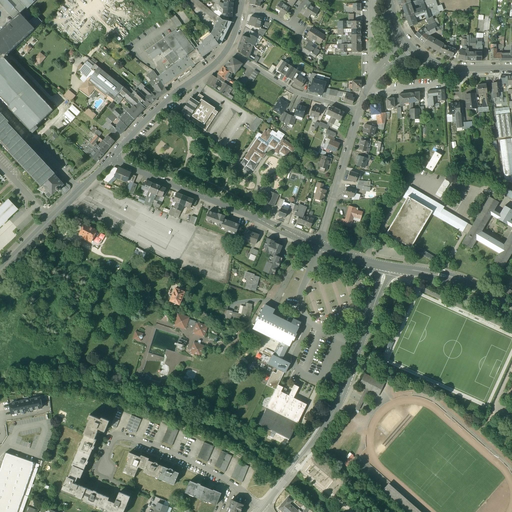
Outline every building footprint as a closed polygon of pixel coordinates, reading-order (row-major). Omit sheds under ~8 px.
[(54,110),(4,58),(34,30),(35,31),(42,24),(41,23),(40,24),(27,10),(36,0),(0,0),(0,5),(13,20),(9,24),(8,23),(3,28),(3,29),(0,31),(0,99),(31,132),(33,134),(38,128),(37,126),(54,110)] [(212,12),(197,0),(191,0),(190,1),(209,16),(212,12)] [(421,0),(419,0),(420,4),(422,8),(423,11),(424,11),(437,6),(434,0),(421,0)] [(233,2),(225,1),(224,5),(223,11),(233,12),(233,2)] [(289,9),(280,3),(277,7),(281,10),(279,13),(284,16),(289,9)] [(410,3),(402,5),(406,17),(414,14),(413,12),(413,11),(411,6),(410,3)] [(318,11),(309,5),(304,12),(309,15),(311,12),(312,13),(316,15),(318,11)] [(437,6),(424,11),(425,14),(425,16),(423,17),(424,20),(439,13),(437,6)] [(415,17),(414,14),(406,17),(409,27),(417,23),(415,18),(415,17)] [(176,16),(171,19),(177,29),(183,25),(176,16)] [(262,20),(251,17),(248,25),(259,29),(262,20)] [(231,23),(223,21),(219,18),(211,34),(213,37),(218,45),(220,45),(231,23)] [(430,26),(425,29),(422,31),(425,33),(435,28),(437,27),(436,23),(434,24),(430,26)] [(324,36),(312,28),(307,35),(309,36),(309,37),(315,41),(319,43),(324,36)] [(266,31),(259,29),(257,35),(262,37),(266,31)] [(420,29),(414,35),(419,39),(425,33),(422,31),(420,29)] [(195,51),(180,30),(177,33),(176,30),(172,33),(164,39),(172,50),(173,51),(178,58),(179,57),(181,60),(187,55),(188,56),(194,51),(195,51)] [(257,35),(250,30),(248,35),(249,35),(254,37),(257,38),(257,39),(260,41),(262,38),(262,37),(257,35)] [(211,34),(208,31),(202,36),(204,41),(207,44),(211,51),(219,45),(218,45),(213,37),(211,34)] [(425,33),(419,39),(424,44),(429,37),(428,36),(425,33)] [(248,38),(242,36),(240,41),(248,44),(249,44),(252,46),(253,46),(254,47),(256,43),(255,42),(257,39),(257,38),(254,37),(249,35),(248,38)] [(351,35),(351,44),(360,44),(360,35),(351,35)] [(207,44),(204,41),(202,36),(195,41),(198,46),(196,48),(202,57),(211,51),(207,44)] [(443,44),(430,37),(429,37),(424,44),(426,45),(440,53),(443,45),(443,44)] [(164,39),(145,51),(148,56),(149,55),(154,51),(156,49),(159,48),(162,52),(163,53),(167,50),(168,51),(168,49),(169,50),(170,51),(172,50),(164,39)] [(248,44),(240,41),(237,50),(239,51),(246,53),(247,52),(250,53),(252,46),(249,44),(248,44)] [(510,53),(502,53),(501,56),(501,61),(511,60),(511,41),(511,42),(510,53)] [(311,47),(305,43),(305,44),(306,45),(304,49),(303,52),(302,51),(302,52),(308,56),(310,53),(315,56),(319,51),(311,47)] [(360,44),(351,44),(351,47),(351,52),(360,53),(360,44)] [(447,46),(443,45),(440,53),(446,55),(449,47),(447,46)] [(452,48),(449,47),(446,55),(452,57),(455,49),(452,48)] [(496,49),(491,49),(491,61),(501,61),(501,56),(502,53),(496,53),(496,49)] [(154,51),(149,55),(152,59),(157,56),(154,51)] [(173,51),(164,57),(170,65),(173,63),(174,65),(181,60),(179,57),(178,58),(173,51)] [(201,61),(194,51),(188,56),(195,66),(201,61)] [(246,53),(239,51),(239,53),(245,57),(246,56),(253,61),(254,58),(249,55),(250,53),(247,52),(246,53)] [(468,52),(465,52),(464,61),(475,61),(475,52),(472,52),(468,52)] [(40,54),(35,60),(36,61),(34,63),(37,65),(39,63),(40,64),(45,58),(40,54)] [(188,56),(187,55),(181,60),(189,70),(195,66),(188,56)] [(242,64),(233,57),(227,65),(228,66),(227,68),(231,71),(230,72),(231,73),(233,73),(235,74),(242,64)] [(167,71),(174,81),(189,70),(181,60),(174,65),(167,71)] [(83,66),(79,71),(82,75),(88,80),(94,72),(91,70),(93,67),(87,61),(83,66)] [(279,68),(277,71),(283,74),(289,65),(283,61),(279,68)] [(289,65),(283,74),(288,78),(294,68),(289,65)] [(124,87),(98,67),(94,72),(88,80),(96,86),(93,89),(112,103),(113,100),(118,104),(120,102),(124,97),(120,92),(124,87)] [(226,69),(223,67),(218,74),(225,80),(229,82),(231,80),(228,78),(229,77),(230,77),(232,75),(231,73),(230,72),(231,71),(227,68),(226,69)] [(294,68),(288,78),(294,81),(297,76),(300,72),(294,68)] [(254,70),(248,79),(253,82),(259,73),(254,70)] [(158,77),(153,71),(146,75),(147,77),(148,76),(151,81),(149,83),(152,88),(153,87),(155,90),(152,93),(151,93),(157,98),(159,96),(167,91),(165,88),(161,82),(158,77)] [(174,81),(167,71),(165,72),(158,77),(161,82),(165,88),(173,82),(174,81)] [(218,74),(215,77),(218,79),(223,82),(225,80),(218,74)] [(212,75),(206,84),(214,89),(216,87),(217,86),(215,84),(216,82),(216,81),(218,79),(215,77),(212,75)] [(301,78),(297,76),(294,81),(293,82),(301,88),(304,84),(302,83),(304,80),(301,78)] [(316,78),(314,78),(312,82),(310,91),(316,93),(320,79),(316,78)] [(223,82),(218,79),(216,81),(219,83),(220,84),(223,86),(220,89),(218,92),(222,94),(226,89),(228,85),(223,82)] [(324,80),(320,79),(316,93),(322,95),(325,86),(326,81),(324,80)] [(93,89),(96,86),(88,80),(80,89),(88,95),(93,89)] [(501,83),(492,84),(493,93),(502,92),(501,87),(501,83)] [(142,84),(137,89),(140,93),(143,90),(143,89),(146,87),(142,84)] [(486,84),(477,85),(478,88),(478,94),(484,93),(487,93),(486,84)] [(132,95),(124,87),(120,92),(124,97),(134,105),(129,111),(127,113),(134,119),(136,118),(146,108),(132,95)] [(157,98),(151,93),(152,93),(146,87),(143,89),(143,90),(147,94),(147,95),(145,97),(151,103),(157,98)] [(135,91),(132,95),(135,98),(138,95),(140,93),(137,89),(135,91)] [(338,91),(327,89),(325,94),(337,97),(337,96),(338,91)] [(69,90),(64,95),(71,101),(76,96),(69,90)] [(438,90),(427,91),(429,104),(432,103),(431,96),(438,95),(438,90)] [(419,92),(408,94),(409,104),(409,111),(412,111),(412,108),(412,102),(419,102),(419,92)] [(141,93),(140,93),(138,95),(141,98),(142,98),(143,99),(139,102),(146,108),(151,103),(145,97),(141,93)] [(353,95),(346,93),(346,94),(343,94),(342,97),(341,100),(343,101),(352,104),(354,98),(352,98),(353,95)] [(199,94),(195,100),(191,98),(180,114),(205,131),(218,111),(208,104),(210,101),(199,94)] [(408,94),(403,94),(399,95),(399,99),(400,102),(400,104),(404,103),(404,105),(409,104),(408,94)] [(475,94),(465,95),(467,108),(478,108),(478,107),(477,103),(476,103),(475,94)] [(394,98),(386,99),(387,109),(390,109),(390,108),(394,107),(394,98)] [(288,104),(280,99),(274,108),(278,111),(277,112),(281,115),(288,104)] [(111,103),(107,108),(113,112),(113,113),(117,117),(122,113),(117,108),(111,103)] [(376,104),(376,103),(374,104),(373,105),(370,106),(371,115),(376,114),(380,114),(380,113),(379,105),(377,105),(376,104)] [(76,115),(80,112),(73,104),(69,108),(76,115)] [(306,108),(298,105),(294,115),(295,115),(296,115),(302,117),(303,117),(306,108)] [(337,110),(331,106),(329,109),(328,109),(327,110),(328,111),(327,114),(331,116),(333,118),(337,110)] [(316,109),(312,108),(310,116),(314,117),(314,115),(318,116),(321,109),(316,107),(316,109)] [(84,113),(93,120),(96,115),(88,108),(84,113)] [(412,111),(409,111),(409,115),(409,116),(409,119),(420,119),(419,115),(419,108),(417,108),(412,108),(412,111)] [(68,110),(64,114),(71,120),(75,116),(68,110)] [(337,110),(333,118),(330,123),(333,125),(336,119),(340,121),(341,119),(343,119),(344,116),(343,116),(344,113),(337,110)] [(56,173),(0,112),(0,144),(41,187),(41,188),(43,186),(47,190),(45,191),(47,193),(46,195),(49,198),(51,195),(52,195),(57,191),(59,192),(60,190),(60,188),(61,187),(64,185),(54,174),(56,173)] [(117,117),(113,113),(108,118),(112,122),(117,117)] [(125,115),(122,113),(117,117),(118,118),(127,127),(134,119),(127,113),(125,115)] [(511,132),(509,113),(496,115),(499,138),(511,136),(511,132)] [(294,117),(288,114),(284,123),(293,126),(296,117),(294,117)] [(257,117),(249,129),(254,133),(263,121),(257,117)] [(127,127),(118,118),(117,119),(120,122),(116,126),(117,127),(115,129),(117,131),(121,134),(127,127)] [(375,127),(365,124),(364,127),(365,128),(363,134),(372,137),(375,127)] [(115,129),(113,126),(108,131),(113,135),(117,131),(115,129)] [(101,133),(95,128),(92,132),(95,134),(96,135),(98,137),(101,133)] [(265,130),(260,137),(257,136),(255,136),(256,139),(247,153),(240,164),(245,167),(242,170),(249,175),(252,171),(253,171),(257,165),(256,164),(260,157),(263,159),(266,154),(263,152),(268,144),(275,148),(273,151),(278,155),(280,152),(286,156),(290,151),(292,152),(295,147),(282,139),(285,135),(278,131),(276,133),(272,131),(268,129),(267,131),(265,130)] [(96,135),(90,143),(93,146),(95,143),(98,140),(99,138),(98,137),(96,135)] [(115,141),(108,135),(103,141),(110,146),(115,141)] [(511,138),(499,140),(504,181),(511,182),(511,138)] [(331,140),(327,148),(335,152),(339,144),(333,141),(331,140)] [(370,142),(365,141),(360,140),(359,143),(361,143),(359,150),(369,152),(370,149),(367,148),(368,143),(370,144),(370,142)] [(103,141),(101,143),(98,146),(96,144),(94,147),(95,148),(96,149),(97,148),(104,154),(110,146),(103,141)] [(88,146),(86,148),(88,150),(85,153),(90,156),(94,152),(93,151),(95,148),(94,147),(93,146),(90,143),(88,146)] [(104,154),(97,148),(96,149),(95,148),(93,151),(94,152),(90,156),(96,162),(104,154)] [(435,152),(426,168),(432,171),(441,155),(435,152)] [(364,157),(357,155),(356,161),(358,162),(357,166),(364,168),(367,160),(367,158),(364,157)] [(322,156),(319,167),(320,167),(319,170),(324,172),(325,169),(326,169),(330,158),(325,156),(323,156),(322,156)] [(418,165),(415,170),(420,174),(423,169),(418,165)] [(114,167),(102,181),(108,183),(114,176),(114,177),(118,169),(114,167)] [(130,174),(118,169),(114,177),(127,182),(127,181),(130,174)] [(353,172),(350,171),(347,180),(356,182),(358,174),(356,173),(356,172),(354,171),(353,172)] [(136,176),(130,174),(127,181),(133,183),(136,176)] [(147,181),(146,184),(143,183),(141,188),(149,191),(152,183),(147,181)] [(160,186),(152,183),(149,191),(148,191),(149,191),(153,193),(156,195),(160,186)] [(66,187),(64,185),(61,187),(63,190),(61,192),(63,194),(69,189),(69,188),(69,187),(68,187),(68,186),(67,186),(66,186),(66,187)] [(43,186),(41,188),(41,187),(40,188),(37,190),(38,190),(39,191),(41,192),(40,193),(43,194),(43,193),(45,194),(46,195),(47,193),(45,191),(47,190),(43,186)] [(160,186),(156,195),(160,196),(162,197),(166,189),(160,186)] [(322,188),(319,187),(315,199),(320,201),(321,202),(322,201),(323,201),(326,191),(322,190),(322,188)] [(444,207),(409,187),(403,197),(406,199),(385,234),(410,248),(431,214),(467,235),(472,226),(443,209),(444,207)] [(511,191),(504,187),(501,192),(511,198),(511,191)] [(357,191),(347,188),(345,195),(353,197),(355,193),(356,194),(357,191)] [(274,194),(270,192),(265,203),(274,207),(278,195),(274,194)] [(177,193),(173,201),(176,202),(174,208),(177,209),(183,195),(177,193)] [(188,198),(183,195),(177,209),(177,210),(181,211),(183,205),(185,206),(188,198)] [(151,199),(146,197),(146,199),(140,196),(137,202),(144,204),(143,205),(150,207),(152,205),(154,200),(151,199)] [(511,216),(511,210),(505,206),(500,214),(493,211),(498,202),(489,197),(467,235),(462,243),(471,248),(476,240),(499,253),(494,262),(503,267),(511,252),(511,221),(510,220),(511,216)] [(193,200),(188,198),(185,206),(190,208),(193,200)] [(7,201),(0,207),(0,224),(1,224),(2,225),(4,223),(3,222),(16,210),(7,201)] [(303,208),(298,206),(295,212),(294,215),(295,215),(299,217),(300,214),(303,215),(303,216),(304,216),(307,208),(303,207),(303,208)] [(345,220),(344,225),(350,227),(353,217),(360,219),(362,213),(355,210),(356,208),(350,206),(345,220)] [(171,207),(168,214),(174,217),(176,213),(177,210),(177,209),(174,208),(171,207)] [(285,208),(282,207),(278,216),(285,218),(288,209),(285,208)] [(225,216),(218,213),(217,215),(216,214),(209,211),(206,218),(208,219),(207,222),(221,227),(220,229),(221,226),(223,227),(223,228),(223,230),(234,234),(235,231),(237,232),(239,225),(232,222),(230,222),(231,221),(224,219),(225,216)] [(299,217),(296,223),(299,224),(299,223),(303,225),(307,217),(304,216),(303,216),(303,215),(300,214),(299,217)] [(310,219),(307,217),(303,225),(308,227),(307,227),(310,228),(314,219),(310,218),(310,219)] [(97,231),(85,225),(80,234),(82,236),(81,237),(88,241),(91,242),(92,240),(93,241),(94,240),(96,241),(100,233),(97,231)] [(259,235),(246,230),(243,239),(249,242),(249,240),(256,243),(259,235)] [(274,241),(267,238),(262,251),(271,255),(268,262),(267,262),(263,272),(274,276),(277,267),(278,267),(282,258),(278,257),(282,246),(274,243),(274,241)] [(431,256),(415,246),(413,250),(428,259),(431,256)] [(144,252),(137,248),(134,253),(141,256),(144,252)] [(440,261),(431,256),(428,259),(438,265),(440,261)] [(254,275),(247,273),(245,278),(248,279),(245,288),(255,291),(259,278),(253,276),(254,275)] [(175,288),(170,301),(172,302),(172,303),(173,304),(174,304),(175,304),(176,303),(179,305),(184,292),(175,288)] [(136,294),(127,291),(126,292),(123,298),(134,302),(136,295),(135,295),(136,294)] [(265,305),(259,317),(258,316),(256,320),(257,320),(252,330),(258,332),(258,331),(282,342),(275,356),(273,355),(268,365),(278,369),(284,372),(285,373),(290,364),(282,360),(289,346),(299,327),(291,323),(291,324),(267,312),(270,307),(265,305)] [(243,307),(242,315),(231,312),(231,316),(241,318),(241,319),(248,321),(251,308),(245,307),(243,307)] [(232,311),(224,309),(222,319),(230,321),(231,316),(231,312),(232,311)] [(207,326),(197,323),(197,324),(195,323),(195,322),(189,319),(189,318),(188,318),(188,317),(178,314),(178,315),(177,315),(173,325),(174,325),(174,326),(184,329),(185,328),(186,329),(187,325),(195,327),(194,329),(193,333),(194,333),(194,334),(203,337),(203,336),(205,337),(207,327),(206,327),(207,326)] [(166,315),(161,318),(160,320),(161,322),(166,323),(168,322),(169,320),(166,315)] [(143,334),(135,332),(133,339),(140,341),(141,339),(142,339),(142,337),(142,336),(143,334)] [(203,345),(194,343),(194,344),(193,343),(190,353),(191,353),(191,354),(200,357),(200,356),(201,356),(204,347),(203,347),(203,345)] [(276,373),(273,372),(266,385),(275,390),(278,385),(284,372),(278,369),(276,373)] [(385,384),(365,374),(359,386),(365,390),(368,391),(379,396),(385,384)] [(283,387),(278,385),(275,390),(258,425),(288,440),(287,442),(288,443),(304,409),(300,407),(302,403),(281,392),(283,387)] [(361,399),(355,409),(359,411),(364,400),(368,391),(365,390),(361,399)] [(40,398),(25,401),(27,411),(42,408),(40,398)] [(25,401),(9,404),(11,414),(27,411),(25,401)] [(109,421),(102,418),(101,420),(90,415),(88,419),(91,420),(89,424),(88,423),(85,431),(86,431),(85,435),(95,439),(98,432),(97,432),(98,429),(101,430),(101,429),(105,431),(109,421)] [(131,415),(125,429),(130,431),(136,417),(131,415)] [(136,417),(130,431),(136,433),(141,420),(136,417)] [(168,426),(162,442),(167,444),(173,428),(168,426)] [(173,428),(167,444),(172,446),(178,430),(173,428)] [(85,435),(84,435),(81,444),(82,445),(92,450),(92,449),(93,449),(94,446),(93,446),(96,440),(85,435)] [(204,442),(197,458),(202,460),(209,444),(204,442)] [(81,444),(72,465),(73,465),(68,477),(67,477),(61,490),(82,499),(81,500),(96,506),(97,505),(108,510),(108,511),(110,511),(123,511),(130,497),(120,492),(115,503),(108,501),(109,498),(96,492),(97,492),(94,491),(75,484),(78,477),(80,478),(86,464),(87,464),(88,461),(87,461),(92,450),(82,445),(81,444)] [(209,444),(202,460),(207,462),(214,446),(209,444)] [(221,450),(214,466),(220,468),(226,453),(221,450)] [(148,459),(141,455),(140,457),(129,452),(127,456),(130,458),(129,461),(128,461),(125,468),(126,469),(124,473),(134,477),(138,467),(141,468),(141,467),(144,468),(144,469),(148,460),(148,459)] [(23,511),(40,465),(5,453),(0,468),(0,511),(23,511)] [(227,454),(219,470),(224,472),(232,456),(227,454)] [(352,454),(344,463),(348,467),(356,457),(352,454)] [(154,463),(148,460),(144,469),(143,472),(158,478),(163,467),(157,464),(157,463),(155,462),(154,463)] [(238,461),(231,477),(236,479),(243,463),(238,461)] [(243,464),(236,480),(242,483),(249,466),(243,464)] [(170,469),(163,467),(158,478),(174,485),(179,473),(172,470),(173,470),(170,468),(170,469)] [(197,484),(190,481),(185,492),(200,499),(203,493),(205,487),(200,485),(200,484),(198,483),(197,484)] [(420,511),(389,484),(383,491),(406,511),(420,511)] [(213,490),(205,487),(203,493),(200,499),(200,500),(204,501),(205,499),(209,500),(213,490)] [(221,493),(213,490),(209,500),(213,502),(212,503),(217,505),(221,493)] [(298,511),(289,504),(292,501),(288,498),(279,509),(282,511),(283,511),(284,511),(298,511)] [(240,511),(243,505),(231,500),(230,503),(231,504),(230,508),(238,511),(240,511)] [(158,503),(158,502),(155,509),(163,511),(165,511),(168,507),(164,505),(158,503)]
